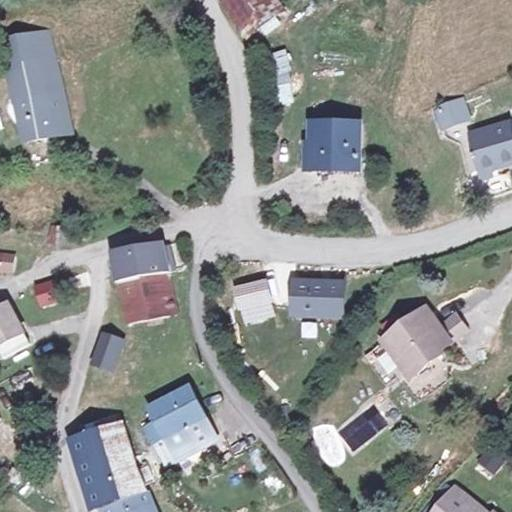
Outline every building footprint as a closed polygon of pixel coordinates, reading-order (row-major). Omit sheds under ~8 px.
[(228,0),(242,21),(268,0),(228,0)] [(1,41),(28,142),(78,131),(51,29),(1,41)] [(446,99),(420,108),(426,125),(452,116),(446,99)] [(511,115),(458,133),(475,182),(486,180),(484,170),(511,160),(511,115)] [(353,164),(346,117),(289,123),(297,172),(353,164)] [(116,284),(161,276),(156,252),(113,259),(111,265),(116,284)] [(0,264),(0,282),(11,283),(10,264),(0,264)] [(125,323),(171,313),(161,276),(116,284),(125,323)] [(285,318),(343,318),(343,277),(284,278),(285,318)] [(62,279),(33,285),(38,308),(66,303),(62,279)] [(261,285),(233,293),(237,309),(266,302),(261,285)] [(31,351),(10,314),(0,319),(0,357),(5,366),(31,351)] [(427,364),(448,348),(437,334),(423,317),(384,348),(410,384),(430,368),(427,364)] [(437,334),(448,348),(463,337),(452,321),(437,334)] [(116,344),(99,341),(93,368),(111,371),(116,344)] [(187,389),(149,410),(165,440),(203,420),(187,389)] [(0,426),(3,430),(13,418),(0,409),(0,426)] [(146,499),(122,431),(98,437),(122,507),(146,499)] [(98,437),(76,444),(97,511),(104,511),(122,507),(98,437)] [(475,462),(492,475),(507,455),(490,442),(475,462)] [(480,511),(454,493),(440,511),(480,511)] [(122,507),(123,511),(150,511),(146,499),(122,507)]
